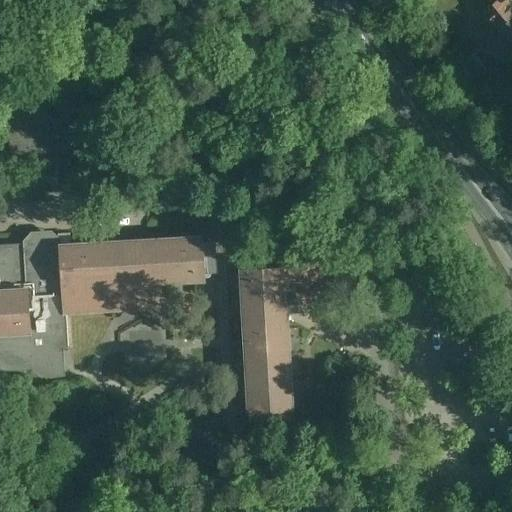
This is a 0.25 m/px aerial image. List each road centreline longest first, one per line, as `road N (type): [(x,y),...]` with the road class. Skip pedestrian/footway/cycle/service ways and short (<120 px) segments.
road 1 (unknown): [(0,484),(236,452),(371,450),(402,434)]
road 2 (secondary): [(511,234),(334,0)]
